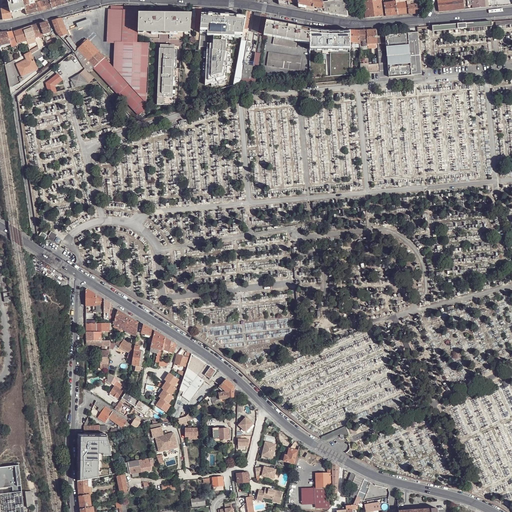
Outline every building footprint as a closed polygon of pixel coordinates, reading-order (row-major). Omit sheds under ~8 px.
[(9,7),(7,0),(2,0),(1,9),(9,7)] [(7,0),(9,7),(10,12),(15,11),(25,8),(23,0),(7,0)] [(35,2),(34,0),(23,0),(25,8),(26,15),(32,13),(37,11),(35,2)] [(47,9),(45,0),(44,0),(42,1),(39,1),(35,2),(37,11),(45,9),(47,9)] [(58,6),(56,0),(45,0),(47,9),(53,7),(58,6)] [(294,7),(298,8),(296,0),(278,0),(279,5),(284,6),(294,7)] [(296,0),(298,8),(301,9),(310,10),(319,12),(324,13),(323,4),(323,0),(322,0),(296,0)] [(323,4),(324,13),(329,14),(341,16),(347,17),(344,0),(333,0),(333,2),(323,4)] [(378,17),(381,17),(378,0),(363,0),(365,14),(366,18),(368,18),(378,17)] [(463,0),(455,0),(438,1),(439,12),(442,12),(451,11),(459,10),(464,10),(463,0)] [(471,0),(472,9),(480,8),(488,8),(487,0),(471,0)] [(423,10),(421,1),(419,1),(415,2),(415,4),(411,5),(407,5),(408,15),(415,14),(420,14),(423,10)] [(391,16),(397,16),(395,3),(395,2),(390,3),(383,4),(385,17),(391,16)] [(395,3),(397,16),(403,15),(408,15),(407,5),(406,2),(403,3),(398,3),(395,3)] [(137,42),(138,7),(111,6),(109,41),(115,42),(114,68),(129,85),(118,94),(138,115),(147,110),(150,43),(137,42)] [(10,12),(9,7),(1,9),(3,20),(12,19),(10,12)] [(138,16),(138,32),(143,32),(151,32),(180,33),(185,33),(185,31),(190,31),(192,17),(188,17),(188,14),(173,14),(167,14),(167,17),(162,17),(162,14),(158,14),(146,13),(141,13),(141,16),(138,16)] [(267,15),(255,13),(252,33),(263,35),(264,34),(266,21),(267,15)] [(243,34),(243,29),(245,18),(243,18),(236,18),(237,16),(236,16),(232,16),(229,16),(228,16),(221,16),(220,16),(220,15),(212,15),(208,15),(207,15),(201,14),(201,20),(200,30),(208,30),(208,33),(215,33),(216,34),(216,36),(214,36),(214,44),(211,44),(210,50),(208,50),(208,51),(207,58),(207,63),(206,70),(206,85),(212,83),(225,80),(227,79),(228,66),(228,58),(228,52),(229,45),(229,40),(227,39),(227,38),(228,37),(233,37),(233,34),(242,35),(243,34)] [(78,28),(91,22),(89,17),(76,23),(78,28)] [(59,19),(53,20),(57,33),(61,38),(67,34),(61,18),(59,19)] [(310,43),(310,30),(304,29),(278,24),(266,21),(264,34),(310,43)] [(51,32),(48,22),(44,23),(40,24),(44,34),(51,32)] [(433,26),(434,32),(493,27),(493,22),(433,26)] [(35,37),(44,34),(40,24),(40,23),(35,25),(31,26),(35,37)] [(35,37),(31,26),(26,28),(23,29),(27,40),(34,38),(35,37)] [(27,40),(23,29),(18,30),(14,32),(18,43),(19,42),(27,40)] [(314,30),(310,30),(310,43),(310,44),(310,50),(310,47),(317,47),(317,50),(321,50),(321,47),(328,47),(328,50),(332,50),(332,47),(339,47),(339,50),(343,50),(343,47),(349,47),(349,50),(350,50),(350,43),(350,31),(344,31),(342,31),(342,33),(339,32),(339,31),(336,31),(331,30),(331,32),(328,32),(328,30),(327,30),(320,30),(320,32),(317,32),(317,30),(314,30)] [(354,31),(350,30),(350,31),(350,43),(359,42),(358,31),(354,31)] [(371,30),(366,31),(367,44),(376,44),(376,38),(375,30),(371,30)] [(9,32),(7,32),(10,43),(15,41),(12,32),(12,31),(9,32)] [(363,31),(358,31),(359,42),(359,47),(367,46),(367,44),(366,31),(363,31)] [(0,45),(10,43),(7,32),(0,33),(0,45)] [(418,34),(386,37),(387,47),(389,69),(390,79),(422,76),(418,34)] [(59,41),(55,37),(48,42),(46,43),(47,45),(48,47),(59,41)] [(296,42),(274,38),(273,44),(295,49),(296,42)] [(46,43),(46,40),(39,44),(38,45),(39,48),(39,49),(47,45),(46,43)] [(89,40),(87,41),(103,59),(105,58),(89,40)] [(248,41),(242,40),(235,77),(235,78),(243,77),(244,65),(248,41)] [(87,41),(77,50),(93,68),(103,59),(87,41)] [(159,50),(157,104),(164,104),(164,106),(166,106),(166,104),(172,104),(175,50),(175,46),(161,45),(160,50),(159,50)] [(41,52),(39,49),(34,53),(35,55),(37,58),(43,55),(41,52)] [(31,54),(31,52),(20,57),(5,64),(10,88),(20,83),(38,69),(33,56),(32,54),(31,54)] [(268,52),(266,66),(299,70),(301,57),(268,52)] [(350,52),(330,53),(330,75),(345,75),(350,74),(350,63),(350,52)] [(103,59),(93,68),(118,95),(118,94),(129,85),(114,68),(105,58),(103,59)] [(368,59),(359,60),(360,66),(360,70),(360,73),(369,73),(369,65),(368,65),(368,59)] [(350,74),(360,73),(360,70),(352,70),(352,66),(352,63),(350,63),(350,74)] [(375,64),(369,65),(369,73),(379,72),(378,64),(375,64)] [(250,71),(251,71),(252,66),(244,65),(243,77),(251,75),(250,71)] [(79,74),(88,84),(94,79),(85,69),(79,74)] [(73,89),(89,84),(88,84),(79,74),(71,80),(72,82),(71,83),(73,89)] [(49,95),(57,93),(56,88),(63,82),(58,75),(46,84),(49,95)] [(243,77),(235,78),(234,85),(238,84),(255,83),(256,75),(251,75),(243,77)] [(45,243),(48,237),(43,234),(40,240),(45,243)] [(49,239),(54,242),(57,237),(52,234),(49,239)] [(50,266),(47,271),(55,276),(58,271),(50,266)] [(96,305),(97,294),(88,289),(86,290),(86,303),(86,306),(96,306),(96,305)] [(104,305),(105,299),(97,294),(96,305),(103,305),(104,305)] [(136,336),(138,323),(123,313),(119,311),(117,318),(116,320),(115,321),(115,323),(114,324),(115,324),(116,325),(123,328),(133,334),(136,336)] [(96,312),(94,312),(88,312),(86,312),(86,324),(96,324),(96,312)] [(96,324),(86,324),(87,332),(97,332),(102,332),(109,332),(111,332),(111,324),(104,324),(96,324)] [(151,334),(152,329),(144,324),(141,333),(151,335),(151,334)] [(163,349),(165,337),(155,331),(154,334),(151,348),(160,349),(162,350),(163,349)] [(87,332),(87,341),(102,341),(102,337),(97,337),(97,332),(87,332)] [(173,353),(176,344),(165,337),(163,349),(173,353)] [(120,346),(131,352),(134,354),(135,346),(124,340),(120,346)] [(110,346),(110,348),(115,351),(118,345),(117,345),(114,343),(110,341),(110,346)] [(136,365),(140,366),(141,355),(142,351),(139,351),(140,347),(135,346),(134,354),(133,360),(133,363),(132,365),(136,365)] [(102,352),(102,364),(101,364),(101,369),(108,369),(109,352),(104,352),(103,352),(102,352)] [(186,366),(188,358),(185,357),(177,354),(175,363),(186,366)] [(200,359),(192,354),(190,359),(181,385),(180,389),(180,390),(184,391),(182,396),(189,401),(204,381),(202,379),(205,375),(211,367),(207,364),(200,359)] [(211,367),(205,375),(211,379),(212,377),(216,371),(211,367)] [(180,380),(169,373),(164,380),(167,382),(164,385),(163,385),(161,388),(164,390),(159,397),(161,398),(159,402),(156,406),(167,413),(169,409),(171,406),(169,404),(174,397),(172,396),(177,388),(175,387),(180,380)] [(205,375),(202,379),(204,381),(210,385),(213,381),(211,379),(205,375)] [(226,379),(220,386),(226,391),(218,393),(219,395),(220,400),(234,397),(234,386),(226,379)] [(118,399),(119,399),(123,391),(120,389),(117,387),(115,386),(110,393),(118,399)] [(189,401),(182,396),(184,391),(180,390),(177,399),(180,400),(186,405),(189,401)] [(139,401),(139,397),(128,392),(128,395),(138,402),(139,401)] [(126,393),(123,398),(134,406),(135,407),(139,401),(138,402),(128,395),(126,393)] [(219,395),(211,398),(213,404),(220,401),(220,400),(219,395)] [(101,413),(105,407),(97,401),(94,405),(99,408),(97,410),(101,413)] [(149,411),(151,408),(149,407),(145,405),(144,407),(141,405),(143,403),(139,401),(135,407),(135,408),(146,416),(147,415),(149,411)] [(183,406),(175,404),(170,420),(169,421),(177,419),(179,418),(183,406)] [(109,418),(113,412),(105,407),(101,413),(98,418),(106,423),(106,422),(109,418)] [(192,420),(195,418),(193,411),(193,410),(190,412),(185,417),(184,417),(179,418),(177,419),(178,424),(192,420)] [(124,426),(127,422),(122,418),(121,417),(113,412),(109,418),(110,419),(119,425),(123,427),(124,426)] [(253,423),(244,415),(240,420),(242,421),(239,424),(246,431),(253,423)] [(185,437),(189,437),(197,437),(198,436),(201,436),(201,428),(198,428),(191,428),(191,426),(189,426),(189,428),(185,428),(185,437)] [(156,437),(159,450),(164,449),(164,451),(178,447),(174,433),(164,435),(162,427),(151,430),(153,438),(156,437)] [(213,429),(213,430),(213,435),(213,439),(229,438),(229,428),(213,429)] [(329,442),(330,442),(341,437),(342,436),(344,437),(345,438),(350,436),(346,428),(322,439),(322,440),(323,441),(325,442),(326,443),(329,442)] [(107,434),(79,434),(78,482),(89,479),(91,479),(98,478),(98,453),(103,453),(103,455),(112,456),(107,434)] [(245,435),(239,435),(238,448),(245,449),(245,445),(249,446),(249,439),(244,439),(245,435)] [(299,447),(300,444),(295,441),(292,445),(290,449),(298,451),(299,447)] [(276,444),(265,442),(262,456),(273,458),(276,444)] [(297,456),(298,451),(290,449),(288,454),(288,456),(286,455),(285,455),(284,461),(295,464),(297,456)] [(151,466),(150,459),(149,459),(147,459),(139,461),(141,472),(152,470),(151,466)] [(141,472),(139,461),(135,461),(128,463),(129,467),(130,474),(132,474),(139,472),(141,472)] [(12,493),(0,494),(0,511),(24,511),(24,508),(22,492),(18,465),(0,467),(0,488),(12,487),(13,491),(12,491),(12,493)] [(263,471),(262,476),(274,479),(275,473),(276,469),(264,467),(263,471)] [(127,489),(124,472),(116,473),(116,474),(116,477),(117,477),(118,481),(118,482),(119,487),(119,489),(119,490),(120,490),(127,489)] [(249,482),(248,472),(237,473),(238,483),(249,482)] [(315,493),(315,504),(317,508),(330,508),(330,488),(331,488),(331,473),(316,473),(317,488),(317,493),(315,493)] [(347,484),(351,486),(352,486),(356,475),(352,473),(347,484)] [(356,475),(352,486),(357,488),(360,489),(364,479),(356,475)] [(223,485),(223,476),(213,477),(213,486),(223,485)] [(78,482),(78,489),(89,487),(89,479),(78,482)] [(367,487),(369,482),(364,479),(360,489),(356,499),(353,505),(359,504),(360,500),(361,498),(362,499),(367,487)] [(90,495),(89,487),(78,489),(79,497),(90,495)] [(369,488),(367,487),(362,499),(361,498),(360,500),(364,501),(369,488)] [(283,492),(265,488),(265,491),(259,490),(256,499),(262,501),(263,497),(273,500),(273,501),(280,503),(283,492)] [(317,488),(302,489),(302,504),(315,504),(315,493),(317,493),(317,488)] [(26,492),(27,507),(34,507),(32,491),(26,492)] [(79,497),(81,510),(91,508),(92,508),(90,495),(79,497)] [(206,505),(205,497),(202,497),(200,498),(193,499),(191,499),(192,507),(206,505)] [(254,511),(252,497),(246,497),(248,511),(254,511)] [(365,508),(365,511),(369,511),(381,510),(380,506),(379,502),(364,504),(365,508)] [(220,509),(220,511),(233,511),(232,503),(225,504),(226,508),(220,509)]
